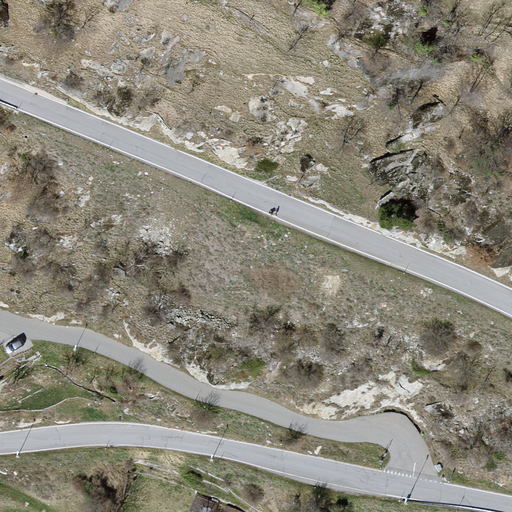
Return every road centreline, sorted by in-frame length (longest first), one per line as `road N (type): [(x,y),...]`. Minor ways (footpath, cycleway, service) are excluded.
road 1 (tertiary): [(511,305),(0,91)]
road 2 (residential): [(409,487),(414,456),(398,432),(318,430),(185,386),(131,357),(0,318)]
road 3 (tertiary): [(0,443),(82,435),(177,440),(409,487)]
